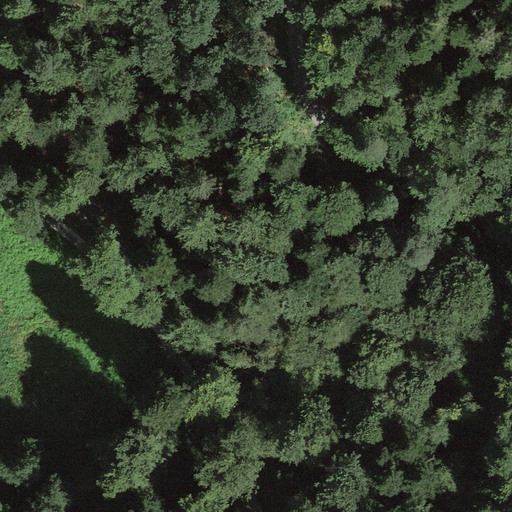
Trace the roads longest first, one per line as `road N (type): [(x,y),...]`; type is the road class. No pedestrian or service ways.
road 1 (track): [(0,161),(123,264),(194,345),(264,511)]
road 2 (track): [(511,304),(504,254),(461,193),(312,113),(297,68),(291,0)]
road 3 (track): [(469,511),(511,336)]
